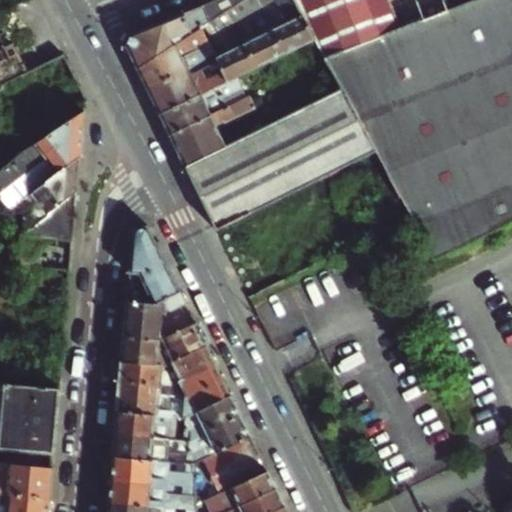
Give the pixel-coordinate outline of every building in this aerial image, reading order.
[(218,0),(187,12),(195,31),(197,30),(229,9),(234,6),(231,0),(218,0)] [(229,9),(234,19),(262,2),(261,0),(242,0),(234,6),(229,9)] [(287,53),(316,38),(295,0),(261,0),(262,2),(265,0),(277,0),(292,22),(276,30),(287,53)] [(295,0),(316,38),(327,58),(401,29),(390,0),(295,0)] [(511,0),(474,0),(449,10),(426,19),(401,29),(327,58),(327,59),(344,90),(361,121),(377,152),(414,219),(443,254),(511,220),(511,0)] [(418,0),(390,0),(401,29),(426,19),(418,0)] [(418,0),(426,19),(449,10),(445,0),(418,0)] [(445,0),(449,10),(474,0),(445,0)] [(207,34),(207,36),(234,19),(229,9),(197,30),(201,37),(207,34)] [(128,46),(138,68),(195,31),(187,12),(168,19),(134,33),(131,40),(128,46)] [(190,70),(215,52),(207,36),(207,34),(201,37),(197,30),(195,31),(138,68),(140,71),(145,82),(150,93),(152,95),(193,75),(192,73),(190,70)] [(287,53),(276,30),(246,44),(257,67),(287,53)] [(20,73),(22,72),(8,44),(0,48),(0,87),(21,77),(20,73)] [(219,62),(228,81),(238,76),(257,67),(246,44),(218,58),(219,62)] [(161,114),(202,94),(193,75),(152,95),(160,112),(161,114)] [(169,130),(171,135),(249,98),(238,76),(228,81),(202,94),(161,114),(169,130)] [(342,130),(361,121),(344,90),(327,98),(342,130)] [(184,162),(187,167),(228,147),(218,127),(226,123),(227,125),(258,110),(252,96),(249,98),(171,135),(184,162)] [(298,113),(313,144),(342,130),(327,98),(298,113)] [(82,158),(86,113),(23,156),(0,175),(0,195),(15,213),(19,210),(82,158)] [(298,113),(267,128),(282,159),(312,144),(313,144),(298,113)] [(361,121),(342,130),(357,162),(377,152),(361,121)] [(238,142),(248,162),(251,169),(254,167),(256,171),(282,159),(267,128),(238,142)] [(342,130),(313,144),(312,144),(327,176),(357,162),(342,130)] [(228,147),(187,167),(192,177),(197,187),(248,162),(238,142),(228,147)] [(327,176),(312,144),(282,159),(298,190),(327,176)] [(43,213),(47,218),(78,192),(82,158),(19,210),(28,222),(30,220),(36,215),(38,217),(43,213)] [(263,185),(258,187),(267,205),(298,190),(282,159),(256,171),(263,185)] [(199,192),(206,207),(256,183),(258,187),(263,185),(256,171),(254,167),(251,169),(248,162),(197,187),(199,192)] [(256,183),(206,207),(217,229),(267,205),(258,187),(256,183)] [(74,243),(78,192),(47,218),(36,227),(24,238),(74,243)] [(30,220),(36,227),(47,218),(43,213),(38,217),(36,215),(30,220)] [(156,304),(181,292),(149,227),(134,231),(130,275),(140,275),(147,289),(137,293),(129,293),(128,302),(155,305),(156,304)] [(74,243),(24,238),(21,267),(71,271),(74,243)] [(136,339),(158,341),(161,341),(162,340),(185,329),(196,324),(181,292),(156,304),(155,305),(128,302),(125,337),(136,339)] [(162,340),(172,363),(207,346),(196,324),(185,329),(162,340)] [(156,365),(158,341),(136,339),(125,337),(123,362),(156,365)] [(172,363),(162,340),(161,341),(166,366),(172,363)] [(161,341),(158,341),(156,365),(166,366),(161,341)] [(207,346),(172,363),(166,366),(167,372),(176,368),(182,381),(216,365),(211,354),(207,346)] [(167,372),(166,366),(156,365),(123,362),(121,382),(169,387),(167,372)] [(143,416),(186,419),(194,414),(231,396),(216,365),(182,381),(169,387),(121,382),(118,413),(143,416)] [(167,372),(169,387),(182,381),(176,368),(167,372)] [(5,403),(0,402),(0,429),(2,430),(1,448),(55,454),(60,390),(7,386),(5,403)] [(204,424),(209,433),(242,417),(231,396),(194,414),(186,419),(184,432),(184,436),(191,437),(192,430),(204,424)] [(184,432),(186,419),(143,416),(118,413),(116,435),(156,439),(169,440),(170,430),(184,432)] [(242,417),(209,433),(215,445),(219,453),(252,437),(242,417)] [(190,442),(209,433),(204,424),(192,430),(191,437),(190,442)] [(114,457),(170,463),(171,453),(192,454),(190,442),(184,442),(169,440),(156,439),(116,435),(114,457)] [(210,501),(215,511),(238,501),(241,508),(277,491),(252,437),(219,453),(203,461),(220,496),(210,501)] [(215,445),(198,453),(199,458),(194,461),(195,465),(203,461),(219,453),(215,445)] [(170,463),(187,464),(195,465),(194,461),(193,455),(192,454),(171,453),(170,463)] [(169,471),(170,463),(114,457),(112,480),(129,482),(150,484),(168,485),(197,488),(195,465),(187,464),(187,473),(169,471)] [(2,464),(0,482),(0,494),(51,500),(54,469),(2,464)] [(155,505),(166,507),(198,510),(197,497),(167,494),(168,485),(150,484),(129,482),(112,480),(110,502),(155,505)] [(168,485),(167,494),(197,497),(197,488),(168,485)] [(277,491),(241,508),(233,511),(276,511),(286,508),(277,491)] [(50,511),(51,500),(0,494),(0,510),(4,511),(3,511),(50,511)] [(165,511),(166,507),(155,505),(110,502),(108,511),(165,511)]
